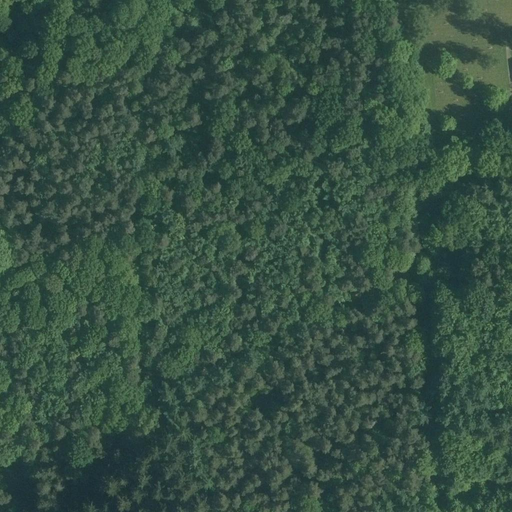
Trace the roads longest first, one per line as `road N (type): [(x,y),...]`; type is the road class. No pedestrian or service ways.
road 1 (track): [(211,511),(148,380),(140,134),(130,78),(151,0)]
road 2 (track): [(413,261),(0,447)]
